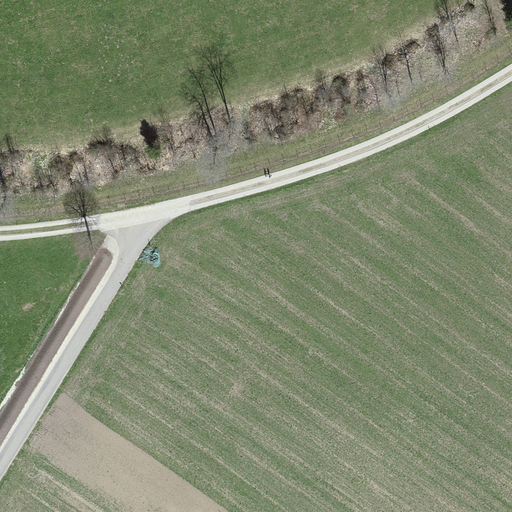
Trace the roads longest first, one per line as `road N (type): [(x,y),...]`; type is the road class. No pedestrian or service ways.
road 1 (track): [(511,77),(409,137),(323,171),(141,223),(0,239)]
road 2 (track): [(141,223),(128,264),(0,475)]
